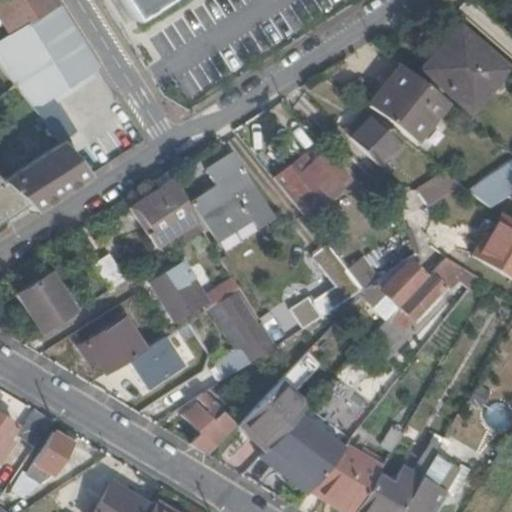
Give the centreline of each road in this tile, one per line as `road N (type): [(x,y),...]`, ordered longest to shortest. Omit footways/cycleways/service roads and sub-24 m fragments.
road 1 (residential): [(245,511),(0,358)]
road 2 (residential): [(170,145),(407,0)]
road 3 (residential): [(0,253),(170,145)]
road 4 (residential): [(170,145),(79,0)]
